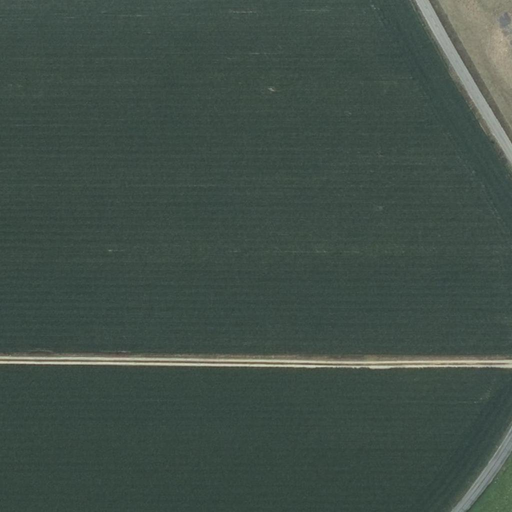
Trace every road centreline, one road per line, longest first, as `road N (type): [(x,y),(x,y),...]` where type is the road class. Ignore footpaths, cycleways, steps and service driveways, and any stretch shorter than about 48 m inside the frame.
road 1 (track): [(0,360),(511,363)]
road 2 (tertiary): [(421,0),(511,158)]
